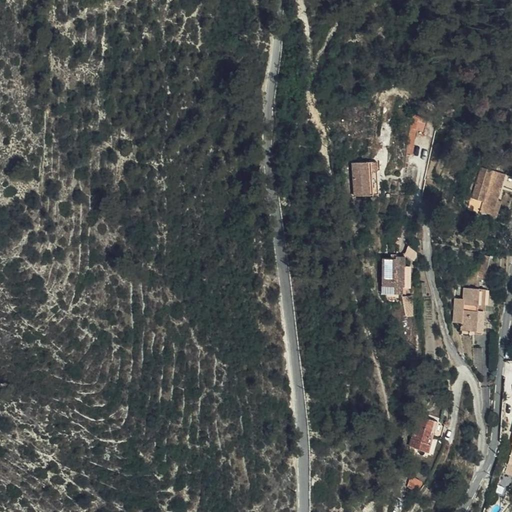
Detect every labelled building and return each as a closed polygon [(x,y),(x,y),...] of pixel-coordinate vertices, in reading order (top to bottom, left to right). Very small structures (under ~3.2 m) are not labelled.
[(406,140),(412,141),(417,142),(419,126),(408,125),(406,140)] [(408,166),(412,141),(406,140),(402,165),(408,166)] [(369,180),(368,170),(344,172),(348,205),(371,203),(369,180)] [(469,222),(482,226),(487,210),(491,212),(495,200),(505,203),(510,190),(472,177),(462,208),(472,211),(469,222)] [(487,210),(482,226),(486,227),(491,212),(487,210)] [(405,253),(398,258),(405,266),(409,263),(409,257),(405,253)] [(399,262),(390,262),(390,264),(385,264),(376,264),(376,300),(397,300),(397,293),(405,293),(404,272),(399,272),(399,262)] [(484,268),(475,266),(469,289),(478,291),(484,268)] [(476,339),(477,319),(474,319),(474,313),(477,313),(479,297),(456,295),(456,306),(448,305),(446,329),(454,330),(454,337),(476,339)] [(474,356),(466,356),(464,371),(473,372),(474,356)] [(444,429),(437,421),(426,417),(419,415),(418,414),(405,450),(408,451),(410,446),(427,451),(433,434),(441,437),(444,429)] [(445,424),(437,421),(444,429),(445,424)] [(421,481),(410,476),(406,487),(417,492),(421,481)]
